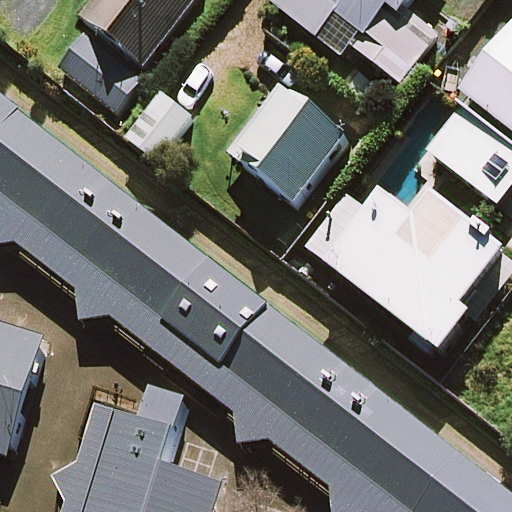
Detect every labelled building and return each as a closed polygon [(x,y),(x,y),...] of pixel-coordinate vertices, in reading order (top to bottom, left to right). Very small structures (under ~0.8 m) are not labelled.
[(211,0),(101,0),(84,22),(148,75),(211,0)] [(283,0),(277,8),(345,61),(354,49),(405,89),(452,30),(419,4),(422,0),(283,0)] [(146,86),(91,38),(61,74),(116,121),(146,86)] [(511,41),(467,99),(475,105),(434,156),(505,212),(511,202),(511,41)] [(354,142),(285,91),(234,161),(302,211),(354,142)] [(511,511),(511,494),(0,98),(0,198),(405,511),(511,511)] [(197,123),(168,100),(133,144),(162,167),(197,123)] [(405,511),(0,198),(0,254),(22,251),(82,297),(86,329),(118,325),(240,420),(244,451),(276,447),(336,494),(337,511),(405,511)] [(511,283),(511,259),(445,206),(422,234),(390,208),(339,272),(451,361),(511,283)] [(51,344),(0,328),(0,458),(15,463),(51,344)] [(145,426),(121,419),(92,511),(221,511),(228,492),(170,474),(192,405),(155,393),(145,426)] [(92,511),(121,419),(103,413),(85,471),(61,483),(73,510),(72,511),(92,511)]
